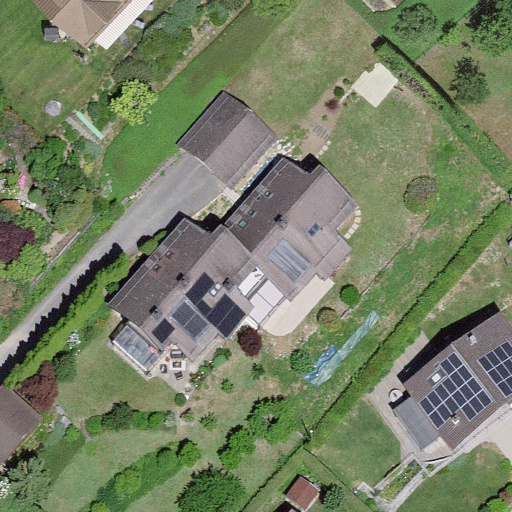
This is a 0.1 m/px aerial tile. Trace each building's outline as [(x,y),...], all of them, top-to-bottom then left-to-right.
[(115,0),(53,0),(86,31),(115,0)] [(270,145),(229,107),(190,149),(231,187),(270,145)] [(314,203),(286,179),(217,262),(189,239),(125,315),(193,372),(220,340),(224,343),(248,315),(260,325),(284,297),(286,300),(311,270),(324,280),(344,257),(321,237),(344,209),(323,192),(314,203)] [(511,403),(511,348),(501,334),(419,397),(457,446),(511,403)] [(0,466),(39,421),(9,396),(0,406),(0,466)]
